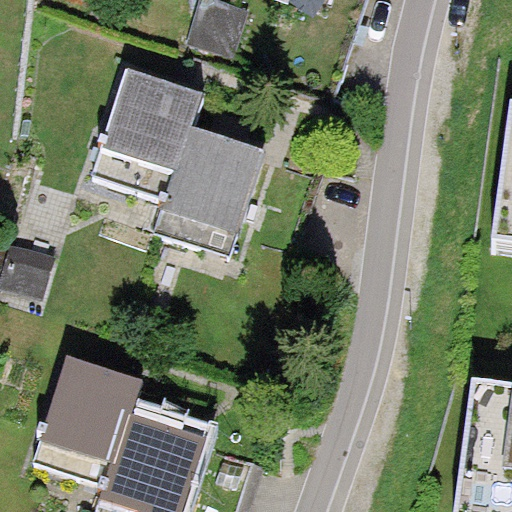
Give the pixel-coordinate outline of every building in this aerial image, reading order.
[(209,4),(200,47),(242,56),(252,14),(209,4)] [(299,9),(287,5),(280,25),(292,29),(299,9)] [(203,112),(130,88),(97,189),(170,213),(192,144),(203,112)] [(511,131),(503,131),(490,239),(511,241),(511,131)] [(248,239),(269,166),(192,144),(163,242),(240,264),(248,239)] [(302,254),(322,181),(269,166),(248,239),(302,254)] [(142,399),(69,375),(37,472),(111,496),(132,431),(142,399)] [(511,511),(511,406),(475,401),(461,506),(504,511),(511,511)] [(187,511),(206,455),(132,431),(106,511),(187,511)] [(242,511),(256,470),(206,455),(187,511),(242,511)]
